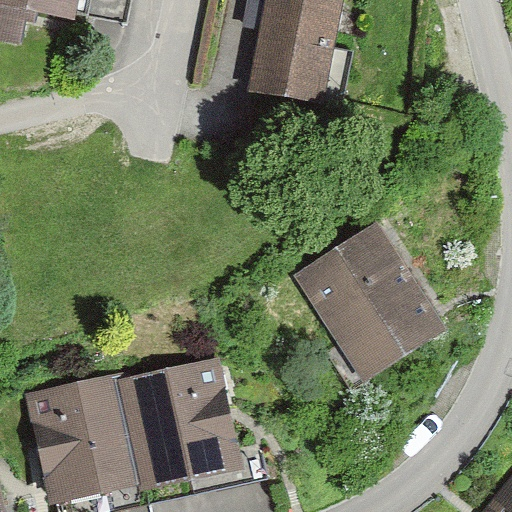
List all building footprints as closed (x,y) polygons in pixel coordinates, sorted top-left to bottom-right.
[(0,0),(0,39),(12,41),(16,20),(5,13),(8,1),(61,12),(61,11),(120,23),(124,0),(0,0)] [(263,0),(246,89),(313,101),(332,0),(263,0)] [(380,355),(429,324),(372,235),(299,282),(336,340),(356,371),(380,355)] [(137,475),(226,456),(207,367),(118,386),(136,469),(137,475)] [(47,488),(48,488),(136,469),(118,386),(116,380),(28,399),(47,488)] [(511,511),(511,479),(485,511),(511,511)]
